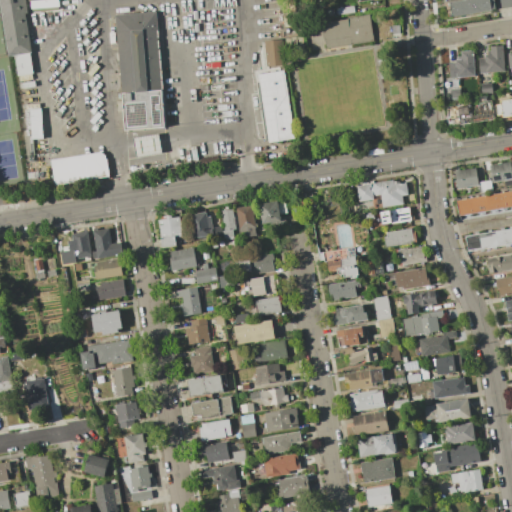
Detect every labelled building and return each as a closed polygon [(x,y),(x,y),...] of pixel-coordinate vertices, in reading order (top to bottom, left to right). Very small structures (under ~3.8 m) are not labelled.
[(0,0),(23,0),(26,13),(23,13),(30,52),(28,53),(31,73),(28,73),(28,78),(22,79),(22,74),(18,75),(15,55),(6,56),(0,18),(0,0)] [(57,0),(58,6),(30,8),(29,0),(57,0)] [(459,0),(492,0),(494,9),(450,16),(448,2),(459,0)] [(511,0),(511,6),(498,8),(496,0),(511,0)] [(352,5),(353,11),(337,14),(336,8),(352,5)] [(155,11),(164,127),(125,130),(122,99),(121,99),(115,14),(155,11)] [(373,40),(326,48),(322,23),(369,14),(373,40)] [(263,40),(281,39),(283,64),(266,66),(263,40)] [(483,57),(483,54),(486,54),(486,51),(489,50),(489,46),(501,45),(503,71),(478,73),(477,57),(483,57)] [(454,62),(454,59),(456,59),(456,56),(459,56),(459,51),(471,50),(474,76),(458,77),(449,78),(447,63),(454,62)] [(257,74),(283,70),(294,138),(268,142),(257,74)] [(33,80),(34,86),(21,88),(20,83),(33,80)] [(490,82),(491,92),(481,94),(480,84),(490,82)] [(459,88),(460,98),(450,99),(449,88),(459,88)] [(478,102),(477,97),(484,95),(485,100),(490,99),(493,119),(459,125),(458,117),(456,117),(457,123),(447,125),(444,108),(478,102)] [(499,102),(499,100),(511,98),(511,115),(501,117),(500,113),(494,114),(493,104),(499,102)] [(38,103),(38,108),(40,108),(42,139),(30,139),(28,109),(25,109),(25,104),(38,103)] [(157,133),(161,153),(136,157),(132,138),(157,133)] [(99,151),(105,156),(108,176),(53,185),(49,159),(99,151)] [(509,162),(511,178),(511,184),(503,186),(502,181),(491,183),(488,165),(509,162)] [(455,179),(453,170),(474,167),(477,185),(456,188),(456,186),(454,186),(453,180),(455,179)] [(392,179),(392,184),(404,182),(406,194),(400,195),(402,203),(381,206),(379,194),(373,195),(371,183),(392,179)] [(478,181),(489,179),(491,190),(480,191),(478,181)] [(369,183),(372,199),(358,201),(355,186),(369,183)] [(511,191),(511,206),(458,215),(455,200),(511,191)] [(276,200),(276,201),(283,200),(285,212),(278,213),(279,217),(283,216),(284,222),(268,225),(267,222),(261,223),(258,203),(276,200)] [(251,204),(255,228),(253,228),(254,235),(239,237),(234,207),(251,204)] [(408,207),(410,220),(390,223),(390,222),(381,223),(379,211),(408,207)] [(231,208),(235,229),(232,229),(233,236),(223,237),(222,230),(223,230),(220,210),(231,208)] [(205,212),(206,216),(209,216),(211,229),(210,229),(211,235),(193,238),(189,214),(205,212)] [(157,220),(179,216),(180,224),(183,223),(185,233),(182,233),(182,235),(174,237),(175,245),(161,247),(157,220)] [(213,227),(220,226),(221,234),(214,235),(213,227)] [(511,227),(511,243),(466,251),(464,235),(511,227)] [(95,251),(91,230),(107,228),(110,243),(119,242),(121,254),(92,258),(91,251),(95,251)] [(386,236),(385,232),(410,228),(410,231),(413,231),(415,242),(410,242),(410,244),(408,244),(407,243),(384,246),(383,237),(386,236)] [(86,231),(90,255),(75,258),(71,233),(86,231)] [(352,246),(355,264),(353,264),(353,267),(355,266),(357,274),(355,274),(356,277),(350,278),(349,276),(343,277),(342,272),(338,272),(337,268),(327,270),(325,261),(323,262),(323,259),(318,260),(316,252),(338,249),(351,247),(352,246)] [(421,246),(423,255),(425,255),(426,260),(401,264),(400,260),(398,261),(396,250),(421,246)] [(170,257),(169,251),(192,247),(195,266),(170,270),(168,257),(170,257)] [(73,249),(75,262),(61,264),(59,251),(73,249)] [(271,253),(272,261),(271,261),(273,270),(248,275),(247,270),(236,272),(234,259),(271,253)] [(510,254),(511,269),(488,273),(486,258),(510,254)] [(41,258),(43,269),(36,270),(34,260),(41,258)] [(119,258),(121,275),(95,279),(92,262),(119,258)] [(382,273),(374,274),(372,262),(380,261),(382,273)] [(202,269),(201,263),(206,263),(207,268),(214,267),(216,279),(196,283),(194,270),(202,269)] [(424,267),(425,275),(427,275),(428,284),(396,290),(393,272),(424,267)] [(231,273),(233,286),(219,288),(217,276),(231,273)] [(251,284),(250,278),(271,275),(274,292),(252,295),(252,293),(244,295),(243,285),(251,284)] [(511,275),(511,293),(498,296),(497,288),(496,289),(494,278),(511,275)] [(99,285),(98,282),(121,279),(124,295),(98,300),(96,291),(95,292),(94,286),(99,285)] [(358,279),(359,286),(356,286),(357,289),(354,290),(355,296),(333,299),(332,298),(329,298),(327,284),(358,279)] [(87,283),(88,289),(77,291),(76,284),(87,283)] [(195,287),(199,313),(182,315),(180,305),(182,305),(181,296),(175,297),(174,290),(195,287)] [(433,290),(435,303),(417,306),(418,312),(406,314),(405,303),(402,304),(401,295),(433,290)] [(386,295),(389,317),(375,320),(372,297),(386,295)] [(277,296),(280,311),(256,315),(253,300),(277,296)] [(511,299),(511,319),(507,320),(503,301),(511,299)] [(335,318),(334,308),(361,304),(363,312),(365,311),(367,319),(333,325),(332,319),(335,318)] [(420,315),(420,318),(429,316),(428,311),(441,309),(442,316),(435,317),(437,330),(403,336),(401,318),(420,315)] [(100,313),(99,311),(105,311),(105,312),(118,310),(121,327),(117,328),(117,331),(112,332),(113,334),(109,335),(109,333),(101,334),(101,331),(93,332),(90,314),(100,313)] [(246,313),(248,321),(235,323),(234,315),(246,313)] [(190,326),(189,320),(204,317),(208,340),(185,344),(183,327),(190,326)] [(391,317),(393,334),(379,337),(376,320),(391,317)] [(270,319),(273,337),(235,344),(232,325),(270,319)] [(360,326),(362,335),(364,334),(366,343),(341,347),(341,346),(337,346),(335,330),(360,326)] [(417,338),(441,335),(441,332),(454,330),(455,337),(446,338),(448,352),(420,356),(417,338)] [(87,351),(86,346),(128,339),(132,360),(111,364),(110,361),(97,363),(96,357),(93,357),(94,368),(82,370),(79,352),(87,351)] [(282,339),(285,358),(257,363),(254,343),(282,339)] [(396,341),(398,359),(390,360),(387,343),(396,341)] [(195,354),(194,348),(209,346),(213,370),(193,373),(192,365),(190,365),(189,356),(195,354)] [(240,347),(243,367),(231,369),(227,349),(240,347)] [(354,351),(364,347),(364,348),(370,347),(371,353),(375,352),(376,358),(372,359),(372,360),(365,361),(365,358),(351,364),(347,355),(339,356),(338,349),(350,347),(354,351)] [(9,361),(8,353),(22,351),(23,358),(9,361)] [(459,354),(460,360),(463,360),(464,370),(436,374),(435,365),(433,365),(432,359),(459,354)] [(0,356),(6,356),(12,393),(0,394),(0,356)] [(255,376),(254,366),(277,362),(279,371),(282,370),(284,380),(253,385),(252,377),(255,376)] [(130,367),(131,376),(133,375),(134,379),(132,379),(133,386),(130,387),(131,394),(115,396),(111,370),(130,367)] [(380,367),(382,380),(374,382),(374,385),(348,389),(347,381),(343,382),(342,373),(380,367)] [(419,373),(421,380),(405,383),(404,375),(419,373)] [(219,374),(222,392),(187,397),(186,391),(188,391),(186,380),(219,374)] [(432,392),(431,382),(462,376),(464,386),(467,385),(469,393),(429,399),(428,395),(426,395),(426,393),(432,392)] [(43,378),(47,406),(27,409),(23,381),(43,378)] [(281,387),(282,395),(285,394),(287,402),(262,406),(261,403),(257,403),(248,399),(247,392),(281,387)] [(381,388),(383,406),(351,411),(348,394),(381,388)] [(190,403),(228,396),(231,413),(223,414),(223,417),(219,418),(218,415),(196,418),(195,415),(192,415),(190,403)] [(406,398),(407,406),(393,408),(391,401),(406,398)] [(466,399),(469,417),(434,422),(434,418),(425,420),(423,406),(466,399)] [(114,404),(134,401),(136,408),(137,408),(139,418),(132,419),(133,425),(118,428),(114,404)] [(251,402),(252,411),(240,413),(239,404),(251,402)] [(294,407),(297,426),(265,431),(262,412),(294,407)] [(384,411),(387,430),(355,435),(352,416),(384,411)] [(251,413),(254,435),(242,437),(238,415),(251,413)] [(200,430),(199,423),(227,418),(229,434),(224,435),(224,437),(200,440),(199,430),(200,430)] [(444,430),(446,429),(446,425),(471,421),(474,439),(446,444),(444,430)] [(297,431),(299,441),(286,443),(287,450),(263,454),(260,437),(297,431)] [(424,431),(425,434),(429,434),(430,442),(426,443),(427,446),(418,447),(415,433),(424,431)] [(394,432),(397,447),(396,447),(396,451),(359,457),(356,438),(394,432)] [(141,433),(142,442),(144,442),(145,446),(143,446),(144,453),(141,454),(142,460),(127,462),(122,436),(141,433)] [(200,446),(199,445),(225,441),(228,458),(206,462),(205,455),(201,456),(201,454),(199,455),(198,447),(200,446)] [(443,452),(442,448),(476,443),(479,460),(448,465),(448,470),(436,472),(433,453),(443,452)] [(243,449),(245,459),(232,461),(230,451),(243,449)] [(295,453),(298,468),(287,470),(288,473),(265,477),(262,458),(295,453)] [(88,454),(108,460),(103,477),(83,471),(88,454)] [(35,455),(35,457),(49,455),(51,471),(54,471),(55,477),(52,477),(53,482),(55,482),(57,495),(47,497),(47,496),(36,497),(31,468),(26,468),(24,457),(35,455)] [(390,457),(394,477),(362,482),(359,462),(390,457)] [(0,462),(8,461),(10,473),(6,473),(7,480),(0,481),(0,462)] [(199,478),(197,470),(232,464),(234,479),(237,479),(238,487),(225,489),(225,488),(216,489),(215,483),(211,484),(210,476),(199,478)] [(146,465),(148,473),(150,472),(151,476),(148,477),(149,484),(148,484),(149,487),(136,489),(137,491),(131,491),(128,468),(146,465)] [(478,469),(481,489),(459,493),(459,490),(456,490),(456,486),(458,486),(457,481),(451,482),(450,473),(478,469)] [(277,479),(306,475),(308,492),(280,497),(277,479)] [(111,483),(112,488),(117,487),(120,503),(114,504),(115,511),(96,511),(93,486),(111,483)] [(388,485),(391,502),(367,506),(364,489),(388,485)] [(216,509),(214,500),(217,500),(217,495),(226,493),(226,490),(237,489),(238,497),(236,497),(238,511),(205,511),(216,509)] [(0,490),(6,490),(9,508),(0,509),(0,490)] [(150,490),(151,498),(131,501),(130,493),(150,490)] [(28,491),(29,495),(27,495),(28,505),(14,507),(12,493),(28,491)] [(276,511),(275,504),(301,500),(303,511),(276,511)]
